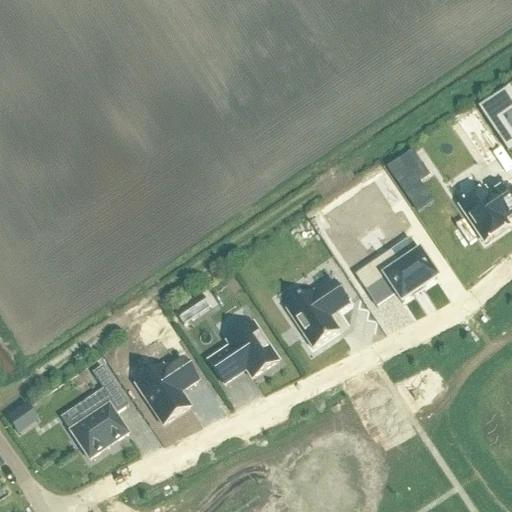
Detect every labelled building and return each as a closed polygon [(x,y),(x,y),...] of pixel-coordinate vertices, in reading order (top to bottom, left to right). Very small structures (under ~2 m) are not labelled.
[(511,102),(506,93),(479,111),(494,133),(506,125),(502,120),(511,113),(511,102)] [(511,137),(501,144),(507,153),(511,149),(511,137)] [(412,177),(422,171),(413,157),(390,173),(419,216),(432,207),(412,177)] [(485,193),(461,210),(485,247),(510,230),(505,223),(511,218),(511,196),(507,188),(490,200),(485,193)] [(386,282),(402,306),(413,299),(413,300),(424,292),(438,282),(421,257),(402,270),(392,255),(356,279),(366,295),(386,282)] [(331,322),(332,321),(338,318),(350,309),(335,286),(316,299),(313,295),(287,313),(314,353),(340,335),(331,322)] [(176,316),(185,329),(198,320),(189,307),(176,316)] [(232,351),(209,366),(225,389),(247,374),(253,383),(279,366),(254,328),(228,345),(232,351)] [(164,371),(137,389),(164,429),(191,412),(181,397),(199,385),(184,363),(166,375),(164,371)] [(116,419),(129,410),(114,387),(91,402),(101,416),(72,436),(91,464),(129,438),(116,419)]
